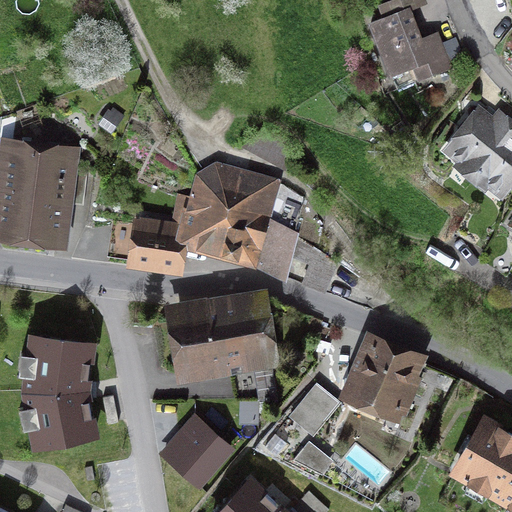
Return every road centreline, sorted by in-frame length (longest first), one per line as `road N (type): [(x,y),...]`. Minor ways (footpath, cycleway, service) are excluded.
road 1 (residential): [(117,0),(176,116),(216,151),(303,184),(331,218),(349,256),(351,314)]
road 2 (unclassified): [(351,314),(263,284),(105,275)]
road 3 (residential): [(105,275),(155,511)]
road 4 (unclassified): [(511,389),(351,314)]
